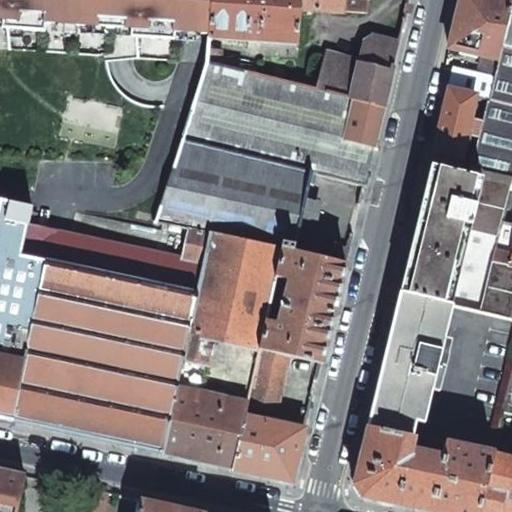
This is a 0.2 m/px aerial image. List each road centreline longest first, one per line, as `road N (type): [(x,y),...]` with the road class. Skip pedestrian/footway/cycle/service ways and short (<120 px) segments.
road 1 (residential): [(435,0),(317,511)]
road 2 (secondary): [(0,449),(293,511)]
